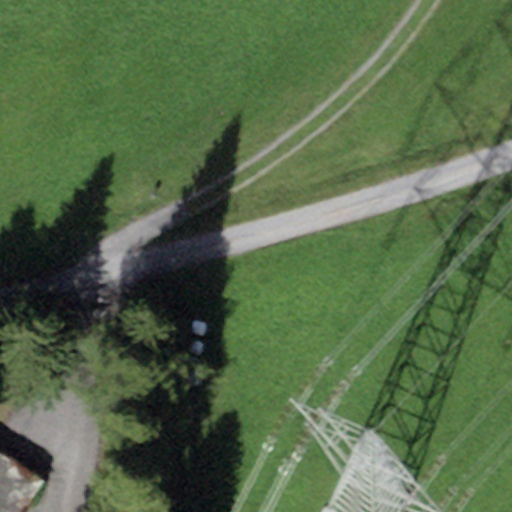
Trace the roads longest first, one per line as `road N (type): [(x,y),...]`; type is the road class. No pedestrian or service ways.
road 1 (unclassified): [(511,150),(0,299)]
road 2 (track): [(97,272),(132,233),(264,161),(353,92),(428,0)]
